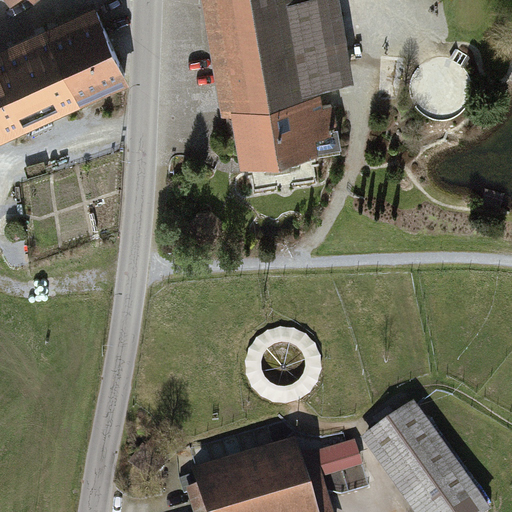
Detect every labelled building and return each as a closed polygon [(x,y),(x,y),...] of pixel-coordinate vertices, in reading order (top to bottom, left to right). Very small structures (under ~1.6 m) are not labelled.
[(216,108),(226,106),(235,156),(308,143),(310,153),(337,149),(333,124),(321,126),(315,91),(345,85),(329,0),(197,0),(199,11),(216,108)] [(0,46),(0,81),(19,128),(130,81),(98,5),(0,46)] [(0,135),(19,128),(0,81),(0,135)] [(194,213),(186,222),(186,235),(196,244),(209,243),(218,234),(217,221),(207,212),(194,213)] [(357,442),(405,511),(486,511),(413,404),(357,442)] [(186,475),(197,511),(328,511),(318,479),(360,466),(352,441),(344,444),(341,436),(319,443),(321,451),(290,460),(285,444),(186,475)] [(140,448),(124,466),(149,488),(165,470),(140,448)]
